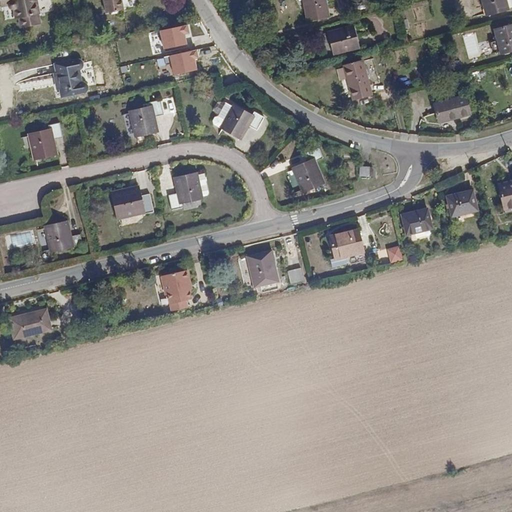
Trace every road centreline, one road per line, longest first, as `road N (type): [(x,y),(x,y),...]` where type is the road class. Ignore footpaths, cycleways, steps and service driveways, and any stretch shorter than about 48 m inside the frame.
road 1 (residential): [(268,226),(250,171),(212,149),(0,192)]
road 2 (residential): [(0,290),(268,226)]
road 3 (residential): [(203,0),(230,46),(312,118),(417,150)]
road 4 (residential): [(268,226),(404,187),(417,150)]
